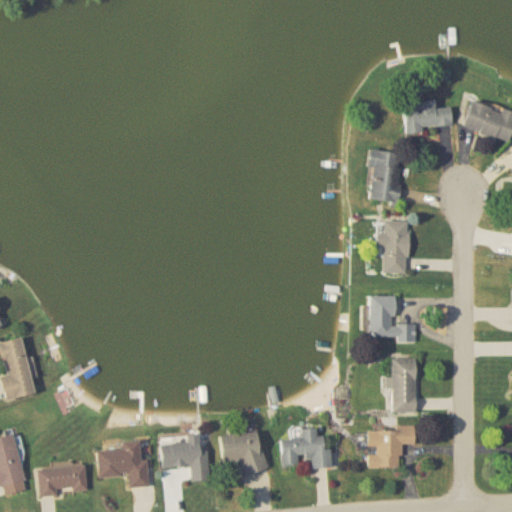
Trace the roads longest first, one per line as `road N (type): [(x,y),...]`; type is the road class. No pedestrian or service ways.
road 1 (residential): [(465,507),(466,200)]
road 2 (residential): [(511,503),(347,511)]
